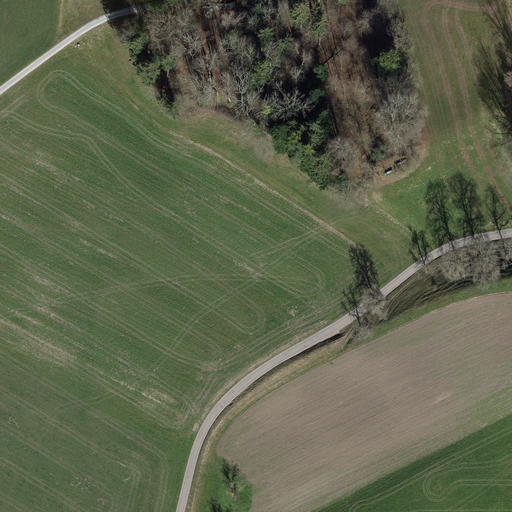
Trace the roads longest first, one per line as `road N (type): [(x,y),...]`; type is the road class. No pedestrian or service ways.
road 1 (unclassified): [(180,511),(200,438),(245,382),(446,248),(511,233)]
road 2 (track): [(195,0),(101,20),(0,91)]
